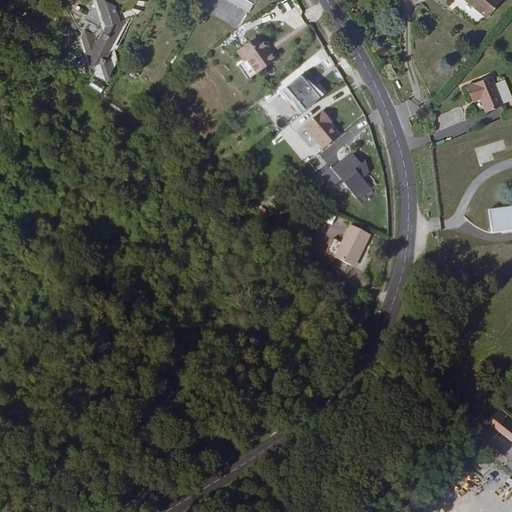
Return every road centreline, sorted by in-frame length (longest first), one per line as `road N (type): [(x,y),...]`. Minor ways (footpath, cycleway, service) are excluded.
road 1 (tertiary): [(326,0),(373,79),(406,164),(410,210),(397,301),(340,391),(167,511)]
road 2 (unknown): [(410,210),(432,221),(445,216),(479,174),(511,156)]
